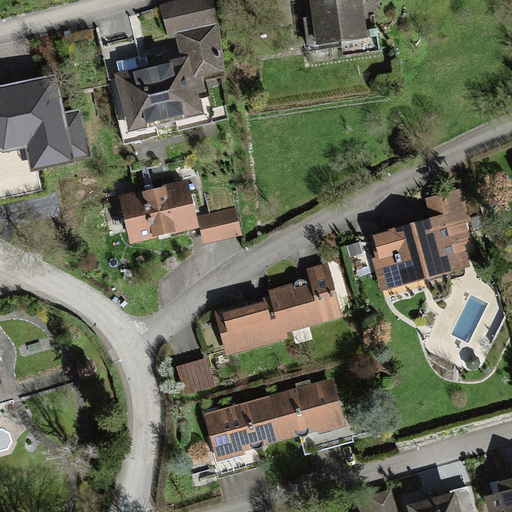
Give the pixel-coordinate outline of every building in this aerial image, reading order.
[(184,39),(227,25),(219,0),(186,0),(173,4),(184,39)] [(331,0),(325,2),(335,46),(387,34),(378,0),(331,0)] [(227,25),(184,39),(190,60),(198,84),(241,70),(227,25)] [(207,114),(198,84),(190,60),(121,81),(138,135),(207,114)] [(11,85),(0,80),(0,132),(16,140),(40,134),(44,155),(90,144),(73,71),(11,85)] [(201,179),(125,193),(134,242),(199,230),(203,251),(245,244),(240,219),(210,225),(201,179)] [(478,222),(468,188),(432,199),(439,220),(375,240),(391,291),(479,264),(474,246),(480,244),(473,223),(478,222)] [(233,334),(239,356),(298,339),(296,333),(352,317),(337,262),(313,269),(316,279),(278,289),(281,299),(237,311),(243,331),(233,334)] [(0,384),(15,380),(0,332),(0,384)] [(221,387),(212,357),(179,367),(188,397),(221,387)] [(343,378),(215,413),(228,459),(356,425),(343,378)] [(478,511),(473,491),(425,504),(427,511),(478,511)]
